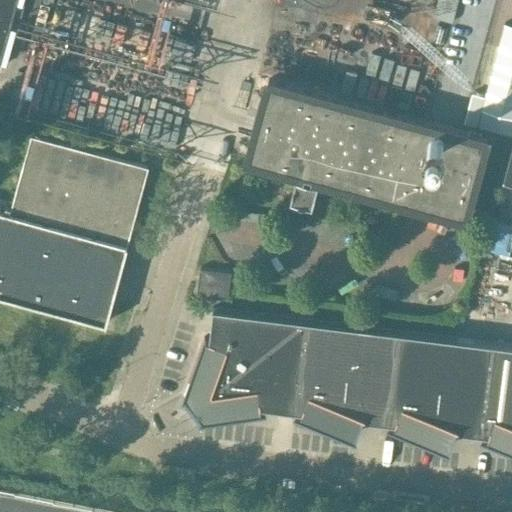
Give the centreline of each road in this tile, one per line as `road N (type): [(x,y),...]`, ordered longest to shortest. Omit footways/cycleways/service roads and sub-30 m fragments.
road 1 (unclassified): [(511,494),(282,467),(117,437)]
road 2 (unclassified): [(117,437),(195,191)]
road 3 (unclassified): [(117,437),(0,379)]
